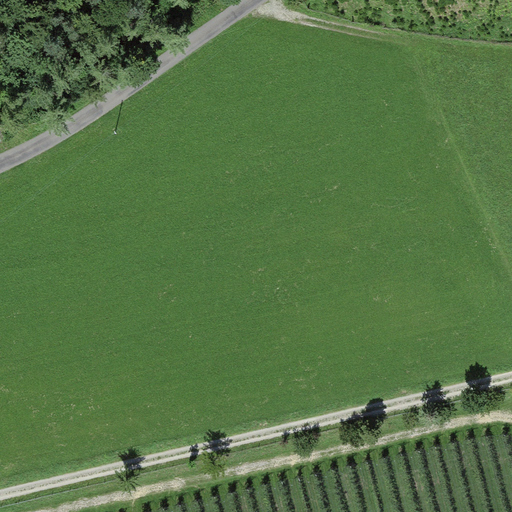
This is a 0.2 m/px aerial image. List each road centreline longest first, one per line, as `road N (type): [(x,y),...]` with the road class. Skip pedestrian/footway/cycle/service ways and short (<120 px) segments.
road 1 (track): [(0,495),(511,380)]
road 2 (track): [(48,511),(511,418)]
road 3 (unclassified): [(0,166),(50,142),(254,0)]
road 4 (track): [(442,50),(283,15),(263,0)]
